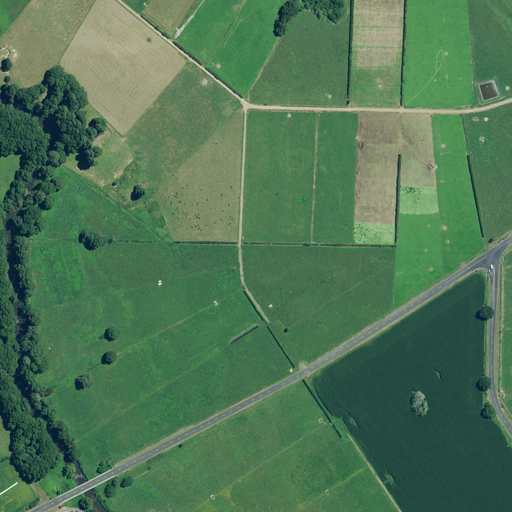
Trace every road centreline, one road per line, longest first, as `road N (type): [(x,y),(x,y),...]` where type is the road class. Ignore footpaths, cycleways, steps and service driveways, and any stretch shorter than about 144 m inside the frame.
road 1 (unclassified): [(36,511),(311,368),(490,253)]
road 2 (unclassified): [(511,431),(491,384),(490,253)]
